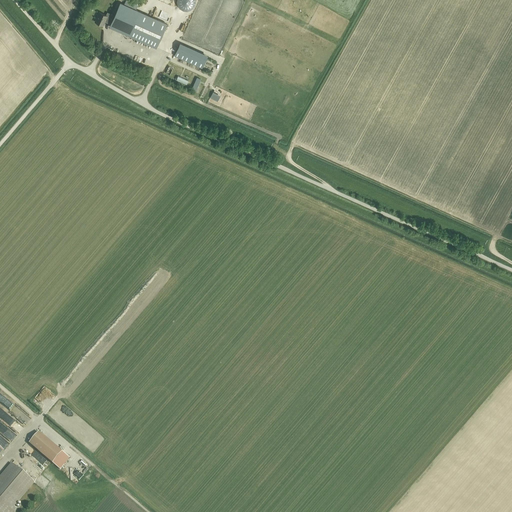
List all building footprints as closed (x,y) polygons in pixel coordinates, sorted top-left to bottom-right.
[(177,0),(177,2),(177,6),(180,9),(183,11),(187,11),(190,10),(193,8),(195,4),(195,0),(177,0)] [(156,47),(166,24),(120,3),(114,16),(107,13),(106,15),(99,12),(99,13),(100,13),(98,18),(96,18),(94,22),(103,26),(105,21),(111,23),(109,26),(156,47)] [(178,46),(174,55),(202,68),(206,59),(178,46)] [(3,393),(0,395),(0,398),(6,403),(8,400),(6,399),(8,397),(3,393)] [(39,432),(29,444),(52,464),(62,452),(39,432)] [(15,507),(34,484),(35,483),(12,464),(0,478),(0,511),(12,511),(16,508),(15,507)]
